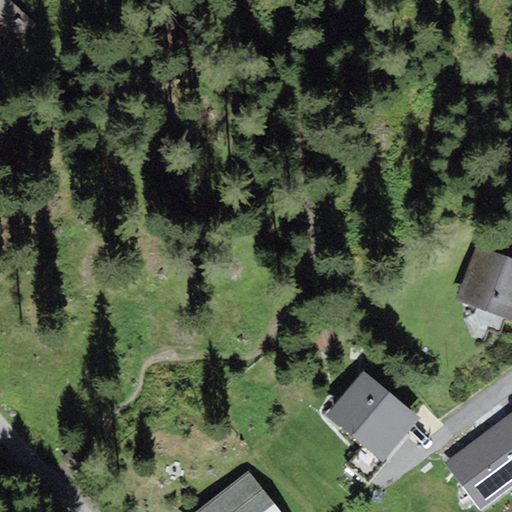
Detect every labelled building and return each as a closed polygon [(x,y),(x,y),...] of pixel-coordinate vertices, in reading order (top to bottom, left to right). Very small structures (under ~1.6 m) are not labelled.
[(11,1),(11,0),(0,0),(0,53),(31,18),(11,1)] [(511,325),(511,261),(476,246),(453,302),(511,325)] [(332,324),(318,328),(324,351),(339,347),(332,324)] [(419,419),(363,371),(324,416),(380,464),(419,419)] [(481,511),(511,486),(511,411),(444,463),(481,511)] [(279,511),(248,471),(195,511),(279,511)]
